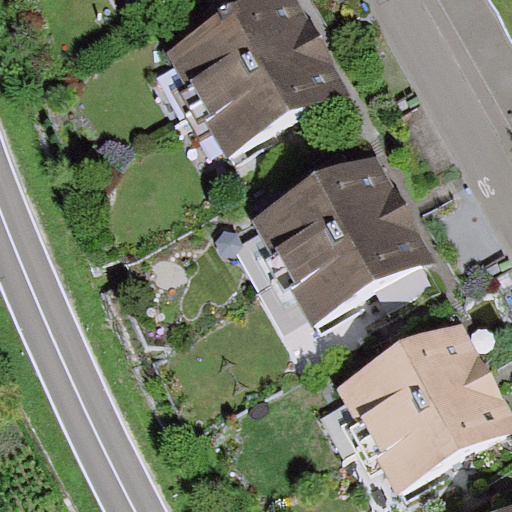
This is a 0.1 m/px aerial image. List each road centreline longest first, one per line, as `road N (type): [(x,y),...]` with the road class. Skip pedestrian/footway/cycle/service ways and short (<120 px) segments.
road 1 (secondary): [(0,226),(130,511)]
road 2 (residential): [(406,0),(511,189)]
